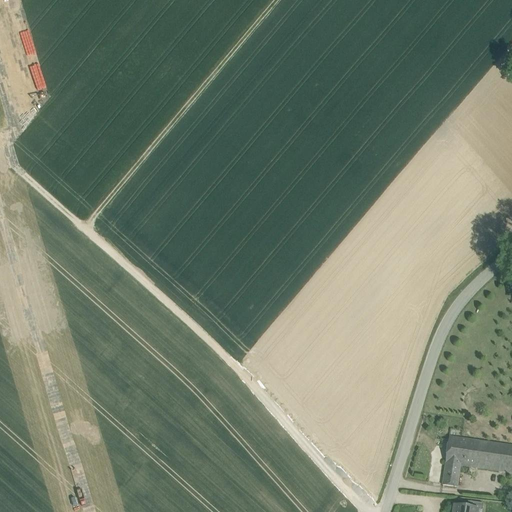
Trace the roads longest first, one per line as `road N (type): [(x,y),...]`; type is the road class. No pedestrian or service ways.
road 1 (track): [(0,157),(236,372),(365,511)]
road 2 (track): [(274,0),(81,231)]
road 3 (unclassified): [(511,255),(449,314),(385,511)]
